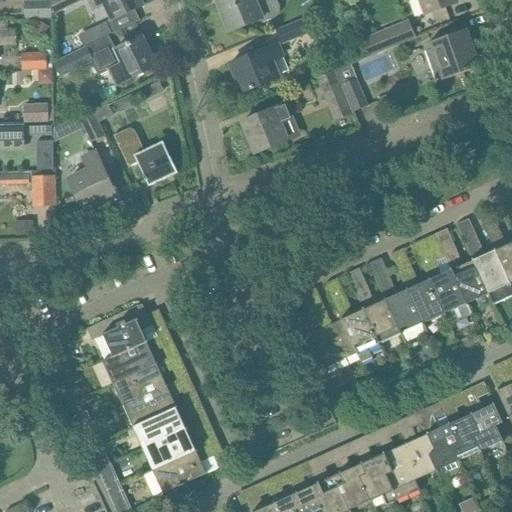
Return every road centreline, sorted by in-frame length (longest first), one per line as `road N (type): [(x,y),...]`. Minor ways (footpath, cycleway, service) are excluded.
road 1 (residential): [(0,498),(47,465),(14,352),(219,250)]
road 2 (residential): [(511,345),(449,389),(227,487),(195,511)]
road 3 (residential): [(219,250),(243,304),(511,188)]
road 4 (unclassified): [(223,196),(511,94)]
road 5 (unclassified): [(0,270),(43,265),(200,205)]
road 6 (residential): [(223,196),(192,0)]
